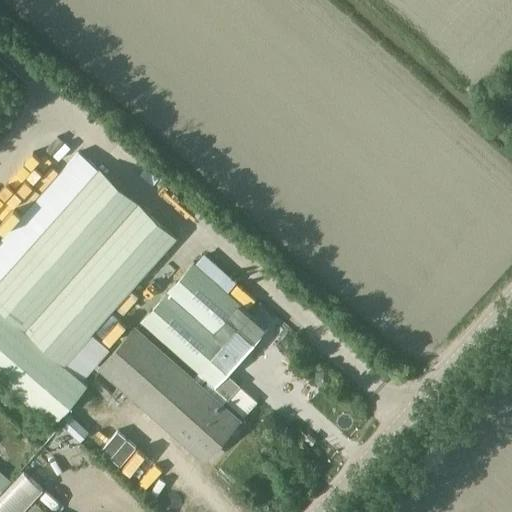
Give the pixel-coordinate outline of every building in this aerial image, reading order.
[(80,150),(0,239),(0,378),(52,424),(88,383),(83,379),(110,348),(92,331),(177,237),(80,150)] [(266,327),(226,291),(234,282),(205,256),(197,265),(194,262),(142,320),(215,385),(228,396),(238,385),(225,373),(266,327)] [(120,318),(104,332),(109,338),(125,324),(120,318)] [(203,456),(237,417),(135,328),(101,366),(203,456)] [(109,440),(104,445),(132,472),(149,454),(133,439),(138,434),(126,423),(126,424),(104,405),(89,421),(109,440)] [(232,482),(269,447),(252,429),(215,464),(232,482)] [(167,468),(149,488),(158,496),(176,477),(167,468)] [(45,511),(37,504),(16,484),(0,500),(0,511),(45,511)]
